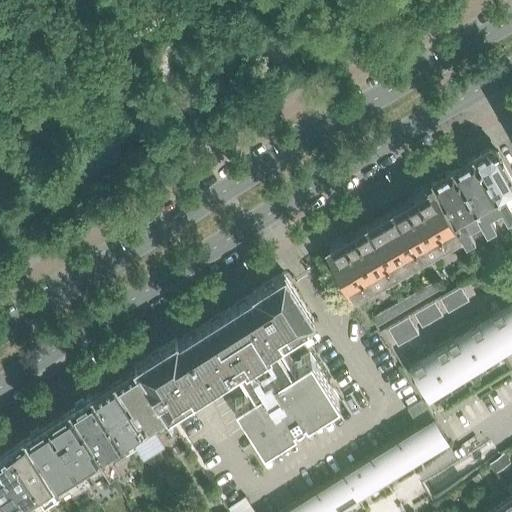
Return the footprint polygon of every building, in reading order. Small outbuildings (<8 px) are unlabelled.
[(511,178),(497,152),(486,149),(472,157),(500,207),(505,216),(511,212),(511,207),(509,202),(511,200),(511,178)] [(500,207),(472,157),(452,169),(480,219),(485,228),(494,223),(488,214),(500,207)] [(480,219),(452,169),(431,181),(431,180),(429,182),(458,234),(462,241),(472,236),(466,227),(480,219)] [(458,234),(429,182),(413,191),(415,195),(380,216),(407,263),(458,234)] [(407,263),(380,216),(344,237),(343,235),(329,242),(331,244),(326,247),(347,283),(354,294),(407,263)] [(293,364),(279,341),(308,323),(306,320),(309,318),(310,319),(313,317),(312,316),(311,316),(285,275),(284,274),(285,273),(284,272),(253,291),(253,292),(177,341),(177,339),(176,338),(134,364),(135,366),(167,414),(170,412),(169,410),(236,368),(250,391),(234,401),(263,447),(297,425),(296,423),(303,418),(304,420),(338,399),(310,353),(293,364)] [(438,289),(433,281),(428,284),(433,292),(438,289)] [(433,292),(428,284),(423,287),(428,295),(433,292)] [(454,298),(464,292),(460,286),(450,292),(454,298)] [(428,295),(423,287),(421,288),(418,290),(423,299),(428,295)] [(423,299),(418,290),(412,293),(417,302),(423,299)] [(511,293),(511,291),(503,296),(495,301),(499,307),(488,314),(507,345),(511,341),(511,293)] [(444,304),(454,298),(450,292),(440,297),(444,304)] [(458,305),(468,299),(464,292),(454,298),(458,305)] [(417,302),(412,293),(407,296),(412,305),(417,302)] [(412,305),(407,296),(402,299),(407,308),(412,305)] [(458,305),(454,298),(444,304),(447,311),(458,305)] [(407,308),(402,299),(401,300),(397,302),(402,311),(407,308)] [(428,313),(438,307),(434,300),(424,306),(428,313)] [(402,311),(397,302),(392,305),(397,314),(402,311)] [(397,314),(392,305),(386,308),(392,317),(397,314)] [(418,319),(428,313),(424,306),(414,312),(418,319)] [(432,320),(442,314),(438,307),(428,313),(432,320)] [(392,317),(386,308),(381,311),(386,320),(392,317)] [(386,320),(381,311),(376,314),(381,323),(386,320)] [(421,326),(432,320),(428,313),(418,319),(421,326)] [(381,323),(376,314),(370,318),(376,326),(381,323)] [(413,324),(408,315),(398,321),(403,330),(406,328),(413,324)] [(500,350),(480,319),(470,325),(466,319),(458,323),(450,328),(454,335),(444,341),(464,372),(481,361),(500,350)] [(403,330),(398,321),(388,327),(392,335),(399,332),(403,330)] [(418,332),(413,324),(406,328),(411,336),(418,332)] [(411,336),(406,328),(403,330),(399,332),(404,340),(411,336)] [(404,340),(399,332),(392,335),(397,344),(404,340)] [(464,372),(444,341),(435,347),(431,340),(423,345),(415,350),(419,356),(409,363),(428,394),(446,383),(464,372)] [(167,414),(135,366),(115,379),(155,441),(168,433),(162,425),(171,420),(167,414)] [(155,441),(115,379),(93,393),(128,446),(140,438),(146,447),(155,441)] [(128,446),(93,393),(92,394),(91,393),(69,407),(105,461),(110,470),(122,462),(116,454),(128,446)] [(434,416),(422,398),(407,407),(418,426),(424,422),(434,416)] [(105,461),(69,407),(69,408),(49,421),(85,479),(98,471),(96,467),(105,461)] [(85,479),(49,421),(26,435),(60,490),(74,481),(76,485),(85,479)] [(439,445),(424,422),(418,426),(397,439),(412,462),(419,458),(421,457),(421,456),(439,445)] [(60,490),(26,435),(25,436),(9,447),(45,504),(61,493),(60,490)] [(411,463),(396,440),(369,457),(384,480),(411,463)] [(34,511),(45,504),(9,447),(0,454),(0,466),(29,511),(34,511)] [(384,480),(369,457),(342,474),(357,497),(384,480)] [(438,511),(441,510),(427,490),(411,463),(384,480),(357,497),(332,511),(438,511)] [(29,511),(0,466),(0,499),(8,511),(29,511)] [(474,482),(481,476),(478,472),(471,478),(474,482)] [(332,511),(357,497),(342,474),(329,482),(315,491),(328,511),(332,511)] [(93,492),(89,487),(85,490),(90,497),(94,495),(93,492)] [(290,511),(328,511),(315,491),(288,508),(290,511)] [(255,511),(245,496),(226,507),(228,509),(229,511),(255,511)] [(511,511),(511,497),(491,511),(489,511),(487,509),(483,511),(511,511)] [(0,511),(8,511),(0,499),(0,511)]
